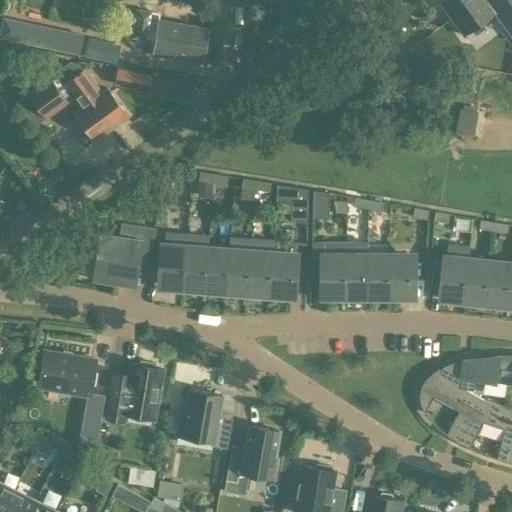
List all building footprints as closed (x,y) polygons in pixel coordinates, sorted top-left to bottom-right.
[(495,12),(509,30),(511,28),(511,0),(492,0),(490,2),(488,0),(441,0),(440,1),(465,34),(495,12)] [(149,31),(156,32),(152,54),(203,62),(209,28),(158,19),(158,20),(151,19),(152,10),(135,8),(130,37),(147,40),(149,31)] [(70,34),(44,28),(4,19),(0,35),(76,51),(80,36),(70,34)] [(87,48),(85,57),(115,63),(119,44),(90,37),(87,48)] [(121,120),(122,122),(126,119),(127,116),(129,115),(108,87),(102,91),(93,79),(84,67),(80,71),(73,62),(67,67),(111,127),(121,120)] [(75,111),(95,139),(97,138),(100,138),(104,135),(104,133),(111,127),(67,67),(65,65),(43,81),(43,80),(25,93),(44,118),(45,119),(68,102),(68,101),(71,98),(79,109),(75,111)] [(148,87),(151,72),(119,66),(116,80),(148,87)] [(349,138),(349,140),(373,144),(371,156),(384,159),(389,131),(379,129),(383,99),(356,95),(356,96),(355,102),(349,138)] [(311,126),(306,154),(320,156),(322,144),(346,147),(348,148),(349,140),(349,138),(355,102),(353,102),(326,98),(321,128),(311,126)] [(406,114),(398,163),(425,168),(433,119),(406,114)] [(433,119),(425,168),(451,173),(460,123),(433,119)] [(460,123),(451,173),(478,177),(486,128),(460,123)] [(241,124),(237,153),(249,156),(247,167),(271,171),(273,159),(282,161),(287,131),(241,124)] [(511,132),(486,128),(478,177),(504,182),(511,135),(511,132)] [(199,171),(198,180),(212,182),(213,173),(199,171)] [(226,184),(227,175),(213,173),(212,182),(226,184)] [(161,189),(170,191),(172,176),(163,175),(161,189)] [(253,200),(254,189),(255,189),(256,180),(242,178),(240,187),(240,199),(253,200)] [(269,191),(270,182),(256,180),(255,189),(269,191)] [(415,180),(413,192),(421,193),(423,182),(415,180)] [(198,182),(197,191),(209,192),(210,182),(198,182)] [(423,182),(421,193),(429,195),(431,183),(423,182)] [(306,221),(307,189),(276,184),(275,200),(291,200),(290,220),(306,221)] [(145,189),(142,207),(155,209),(158,192),(145,189)] [(312,189),(312,217),(328,218),(328,192),(312,189)] [(468,189),(466,201),(474,202),(476,191),(468,189)] [(476,191),(474,202),(482,204),(484,192),(476,191)] [(502,195),(500,207),(508,208),(510,196),(502,195)] [(367,208),(369,199),(354,197),(353,206),(367,208)] [(369,199),(367,208),(381,211),(383,202),(369,199)] [(20,214),(23,219),(35,212),(31,207),(20,214)] [(413,207),(412,216),(426,219),(428,210),(413,207)] [(434,211),(433,220),(447,223),(448,213),(434,211)] [(492,231),(494,222),(480,219),(478,228),(492,231)] [(494,222),(492,231),(506,233),(508,224),(494,222)] [(95,260),(91,278),(104,280),(105,277),(131,281),(134,262),(148,264),(153,233),(122,228),(120,240),(103,237),(99,261),(95,260)] [(183,286),(204,288),(207,249),(208,234),(186,233),(185,247),(186,247),(183,286)] [(247,291),(251,238),(228,237),(227,250),(229,250),(226,289),(247,291)] [(269,293),(272,253),(273,240),(251,238),(247,291),(269,293)] [(345,294),(346,260),(346,242),(323,242),(323,294),(345,294)] [(367,295),(367,255),(367,242),(346,242),(346,260),(345,294),(367,295)] [(463,299),(467,260),(469,246),(446,244),(445,260),(433,259),(431,279),(443,280),(441,296),(463,299)] [(160,284),(183,286),(186,247),(185,247),(163,245),(160,284)] [(229,250),(227,250),(207,249),(204,288),(226,289),(229,250)] [(272,253),(269,293),(291,294),(294,255),(272,253)] [(389,295),(389,267),(389,255),(367,255),(367,295),(389,295)] [(389,255),(389,267),(389,295),(411,295),(411,255),(389,255)] [(485,301),(489,262),(467,260),(463,299),(485,301)] [(506,303),(508,286),(510,264),(489,262),(485,301),(506,303)] [(95,359),(43,350),(37,386),(88,395),(95,359)] [(495,383),(495,382),(506,384),(511,354),(499,354),(489,354),(483,355),(483,356),(484,356),(483,362),(467,359),(468,358),(468,357),(467,357),(459,359),(456,360),(450,362),(444,365),(440,367),(437,368),(433,371),(459,386),(460,377),(495,383)] [(112,385),(107,419),(124,422),(125,414),(155,418),(157,402),(159,402),(162,384),(160,384),(162,368),(154,366),(155,362),(140,360),(139,364),(131,363),(128,388),(112,385)] [(463,422),(468,425),(483,399),(459,386),(433,371),(431,372),(429,374),(427,376),(424,379),(422,382),(421,385),(420,387),(419,390),(419,391),(418,393),(418,395),(418,397),(419,400),(419,402),(420,405),(421,408),(422,410),(424,412),(425,412),(424,411),(432,396),(459,410),(446,433),(445,434),(453,439),(463,422)] [(181,404),(176,435),(212,441),(211,445),(226,448),(231,420),(217,418),(221,394),(189,389),(186,405),(181,404)] [(510,443),(511,443),(511,409),(483,399),(468,425),(463,422),(453,439),(461,444),(469,448),(470,446),(469,446),(482,422),(504,429),(497,457),(496,457),(495,458),(504,461),(510,443)] [(102,403),(86,401),(81,430),(97,433),(102,403)] [(9,423),(17,427),(22,416),(14,412),(8,422),(9,423)] [(230,451),(223,490),(245,494),(248,473),(273,478),(277,457),(274,456),(278,430),(249,425),(244,453),(230,451)] [(39,438),(34,448),(48,455),(53,445),(39,438)] [(107,463),(110,449),(96,447),(93,460),(107,463)] [(68,459),(58,454),(54,462),(64,467),(68,459)] [(98,467),(110,473),(112,464),(99,462),(98,467)] [(316,463),(315,467),(301,465),(294,507),(293,511),(340,511),(343,500),(329,498),(334,470),(330,470),(331,466),(316,463)] [(130,481),(152,482),(153,468),(131,466),(130,481)] [(102,476),(98,484),(108,489),(112,481),(102,476)] [(158,480),(156,496),(163,497),(178,500),(181,483),(158,480)] [(117,484),(113,492),(122,497),(126,489),(117,484)] [(0,511),(1,511),(12,492),(0,485),(0,511)] [(12,492),(1,511),(28,511),(33,503),(12,492)] [(398,511),(400,499),(392,498),(391,494),(381,492),(379,496),(370,494),(367,511),(398,511)] [(151,506),(162,511),(169,511),(172,507),(156,498),(151,506)] [(51,511),(33,503),(28,511),(51,511)]
